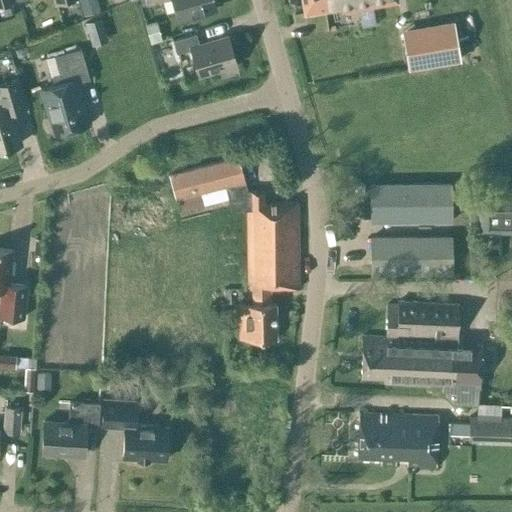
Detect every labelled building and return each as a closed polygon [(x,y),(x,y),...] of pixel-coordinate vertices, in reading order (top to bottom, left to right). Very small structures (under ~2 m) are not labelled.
[(95,0),(82,0),(79,1),(83,15),(98,11),(95,0)] [(144,0),(146,5),(146,6),(165,0),(171,0),(178,20),(215,9),(212,0),(144,0)] [(396,0),(301,0),(303,14),(339,7),(340,12),(396,2),(396,0)] [(100,18),(85,22),(92,45),(107,40),(100,18)] [(151,43),(160,40),(155,21),(145,24),(151,43)] [(417,29),(401,31),(402,35),(408,68),(459,59),(453,22),(417,29)] [(198,75),(235,64),(227,36),(198,45),(195,34),(172,41),(176,53),(190,49),(198,75)] [(54,84),(40,88),(49,118),(52,117),(56,133),(87,124),(76,82),(73,75),(87,71),(80,48),(54,55),(59,73),(51,76),(54,84)] [(10,111),(26,107),(17,78),(0,83),(0,106),(0,107),(0,149),(19,144),(10,111)] [(246,190),(243,181),(237,156),(167,174),(174,199),(224,186),(230,210),(246,209),(247,295),(251,295),(251,303),(245,303),(245,304),(238,304),(238,338),(245,338),(245,339),(275,338),(274,303),(269,303),(269,289),(298,289),(297,202),(263,203),(263,190),(246,190)] [(363,194),(363,184),(353,184),(353,194),(363,194)] [(370,222),(450,221),(450,184),(370,184),(370,222)] [(479,226),(479,232),(511,232),(511,197),(479,197),(479,226)] [(371,274),(450,273),(450,236),(370,237),(371,274)] [(11,250),(0,248),(0,315),(23,317),(26,285),(8,284),(11,250)] [(362,335),(360,377),(383,378),(383,383),(442,385),(442,396),(451,405),(476,406),(476,388),(478,388),(480,344),(456,343),(457,307),(435,306),(386,304),(385,336),(362,335)] [(0,355),(0,366),(14,367),(14,357),(0,355)] [(33,369),(25,369),(23,391),(32,392),(33,369)] [(50,372),(36,371),(35,390),(49,391),(50,372)] [(103,374),(102,387),(113,387),(113,374),(103,374)] [(134,424),(135,401),(102,399),(101,426),(123,428),(122,457),(165,460),(167,426),(134,424)] [(69,422),(43,421),(41,452),(83,455),(85,424),(97,425),(98,403),(70,401),(69,422)] [(19,434),(20,408),(2,406),(1,433),(19,434)] [(435,467),(437,415),(358,412),(357,456),(380,457),(380,465),(396,465),(396,457),(407,457),(407,466),(435,467)] [(468,415),(468,439),(511,440),(511,416),(500,416),(500,414),(476,413),(476,415),(468,415)]
